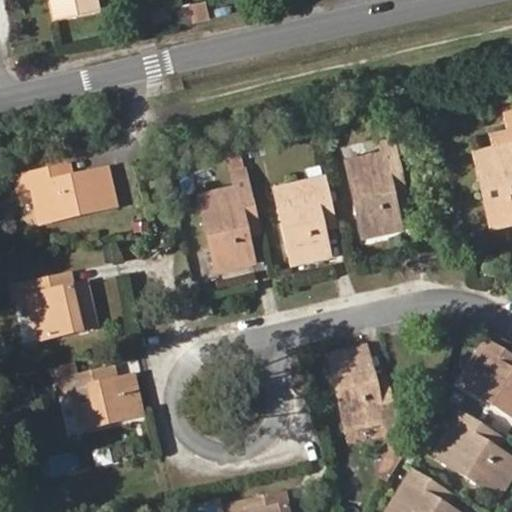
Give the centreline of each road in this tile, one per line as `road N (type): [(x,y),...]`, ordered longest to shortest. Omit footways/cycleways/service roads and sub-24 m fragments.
road 1 (tertiary): [(444,0),(2,99)]
road 2 (residential): [(262,355),(229,345),(197,357),(179,387),(182,421),(206,446),(241,451),(272,434),(285,401)]
road 3 (residential): [(511,327),(466,299),(429,301),(287,335),(262,355)]
